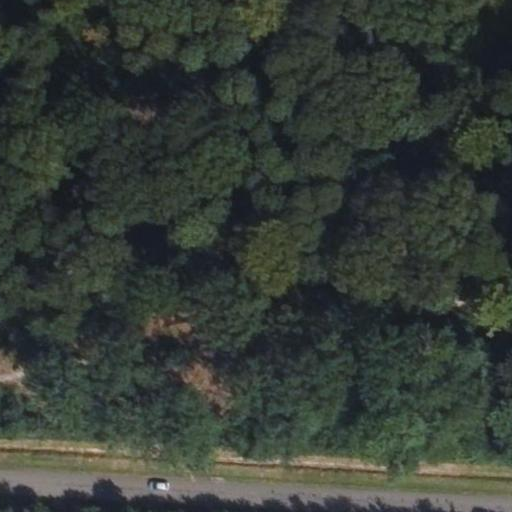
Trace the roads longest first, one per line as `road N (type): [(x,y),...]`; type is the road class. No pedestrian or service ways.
road 1 (unclassified): [(511,509),(0,486)]
road 2 (unknown): [(485,0),(462,506)]
